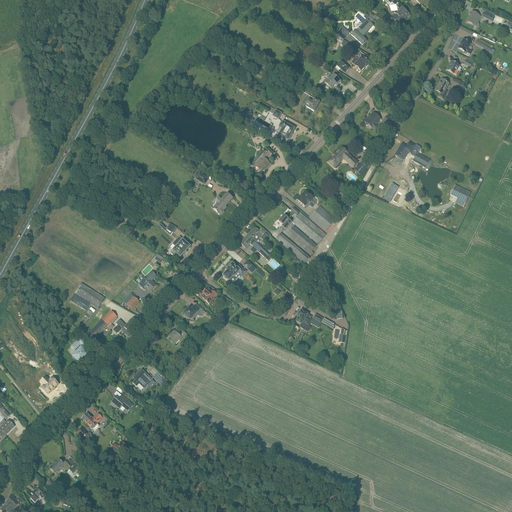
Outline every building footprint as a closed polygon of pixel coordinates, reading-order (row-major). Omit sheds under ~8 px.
[(383,0),(390,6),(391,5),(397,10),(394,13),(396,14),(394,16),(393,15),(391,18),(389,17),(385,22),(392,28),(396,23),(399,26),(406,18),(405,18),(408,13),(403,8),(404,7),(399,3),(400,3),(396,0),(383,0)] [(481,17),(492,22),(494,18),(495,15),(486,11),(485,14),(484,13),(481,17)] [(472,12),(467,22),(471,24),(474,26),(476,22),(478,23),(480,20),(477,19),(479,16),(476,14),(472,12)] [(370,17),(383,24),(385,22),(375,16),(375,17),(371,15),(370,17)] [(355,32),(352,35),(361,44),(365,40),(361,36),(365,32),(366,33),(373,26),(371,24),(374,20),(370,18),(367,21),(367,20),(363,24),(358,24),(356,26),(356,27),(357,28),(356,29),(355,28),(355,29),(355,32)] [(475,44),(490,53),(491,52),(493,53),(494,50),(493,49),(492,49),(494,45),(481,37),(479,41),(477,40),(475,44)] [(468,49),(471,44),(464,40),(459,49),(464,52),(463,54),(470,58),(472,55),(471,54),(473,51),(468,49)] [(354,65),(357,68),(361,72),(365,67),(366,68),(369,65),(368,64),(369,64),(368,63),(370,60),(366,57),(364,54),(363,55),(360,52),(357,55),(361,58),(358,60),(356,58),(355,59),(354,59),(353,60),(354,60),(351,63),(354,65)] [(466,60),(464,64),(470,68),(474,62),(468,58),(467,61),(466,60)] [(341,61),(337,66),(345,73),(349,68),(341,61)] [(459,71),(458,71),(457,70),(460,66),(452,62),(447,70),(454,75),(454,74),(457,75),(459,71)] [(266,78),(268,74),(260,69),(257,67),(254,71),(257,72),(264,76),(266,78)] [(341,82),(337,78),(334,75),(333,76),(330,74),(327,77),(328,78),(324,82),(328,86),(331,89),(335,85),(337,86),(341,82)] [(451,84),(458,87),(461,89),(463,84),(453,79),(451,84)] [(438,86),(435,91),(440,93),(440,94),(438,97),(443,100),(446,95),(444,94),(445,92),(444,91),(445,90),(448,84),(446,82),(441,80),(442,80),(438,86)] [(302,91),(309,96),(311,93),(301,87),(300,89),(302,90),(302,91)] [(320,102),(316,99),(314,98),(312,102),(309,100),(306,104),(307,105),(306,107),(308,108),(314,112),(320,102)] [(279,120),(282,113),(276,110),(272,116),(279,120)] [(242,119),(241,120),(250,125),(251,125),(253,120),(250,118),(252,115),(246,112),(242,119)] [(365,122),(366,123),(372,128),(375,131),(378,128),(375,125),(380,120),(373,113),(365,122)] [(388,115),(382,122),(388,127),(394,120),(388,115)] [(288,141),(288,140),(289,140),(291,137),(290,137),(294,129),(282,122),(282,123),(281,123),(279,126),(280,127),(279,128),(282,129),(279,136),(280,136),(279,137),(283,139),(284,138),(288,141)] [(395,156),(398,157),(397,159),(397,161),(399,163),(402,162),(403,160),(405,157),(404,156),(407,152),(411,154),(412,154),(415,157),(413,161),(425,168),(430,161),(423,157),(423,158),(417,154),(420,148),(416,145),(415,147),(409,143),(407,147),(403,145),(400,150),(399,149),(395,156)] [(353,168),(358,163),(348,154),(341,147),(333,157),(334,157),(328,163),(333,167),(338,161),(340,163),(343,159),(353,168)] [(266,153),(255,166),(258,169),(258,170),(259,171),(259,170),(261,172),(269,163),(266,160),(270,156),(270,157),(273,154),(267,148),(264,152),(266,153)] [(205,185),(209,178),(200,172),(196,179),(205,185)] [(384,199),(388,201),(396,187),(392,185),(384,199)] [(470,193),(455,186),(450,195),(458,199),(456,203),(464,207),(470,193)] [(297,200),(305,206),(313,197),(306,191),(301,197),(300,197),(297,200)] [(214,209),(219,214),(220,214),(221,214),(222,214),(224,213),(224,211),(223,210),(224,210),(222,208),(229,201),(230,202),(232,199),(227,194),(222,201),(219,198),(215,203),(218,205),(214,209)] [(344,205),(343,199),(333,201),(335,207),(344,205)] [(310,218),(326,231),(336,220),(320,207),(310,218)] [(318,245),(326,235),(300,213),(292,222),(318,245)] [(282,226),(285,229),(291,222),(288,219),(289,219),(284,215),(279,221),(283,225),(282,226)] [(176,228),(169,224),(166,229),(173,234),(176,228)] [(312,252),(317,246),(294,227),(289,232),(312,252)] [(260,232),(259,231),(255,228),(248,235),(253,239),(257,235),(260,238),(264,241),(269,237),(265,233),(263,235),(260,232)] [(276,240),(305,264),(309,258),(281,234),(276,240)] [(268,261),(271,258),(272,257),(265,252),(262,248),(253,239),(248,235),(240,243),(246,249),(250,244),(262,255),(268,261)] [(179,237),(173,245),(175,247),(172,251),(173,252),(171,253),(175,257),(177,255),(180,258),(191,247),(183,240),(182,240),(179,237)] [(160,263),(163,258),(157,255),(154,259),(160,263)] [(247,261),(243,266),(248,270),(252,265),(247,261)] [(227,271),(223,276),(225,277),(225,278),(226,279),(227,279),(229,281),(233,277),(233,278),(238,273),(242,277),(246,272),(239,265),(237,268),(233,264),(232,264),(231,264),(230,266),(227,270),(227,271)] [(287,272),(283,268),(279,272),(283,276),(287,272)] [(147,277),(142,282),(139,285),(145,290),(147,288),(148,289),(151,291),(156,286),(151,281),(156,276),(152,272),(147,277)] [(82,284),(75,295),(70,301),(86,311),(90,304),(98,310),(105,298),(82,284)] [(49,289),(44,285),(40,290),(46,294),(49,289)] [(213,291),(212,292),(207,288),(203,293),(205,295),(202,297),(205,300),(204,300),(209,305),(212,302),(215,305),(220,300),(217,297),(218,296),(213,291)] [(140,302),(136,299),(131,294),(123,302),(132,310),(140,302)] [(188,317),(190,320),(190,321),(190,322),(191,322),(191,323),(192,323),(193,323),(193,322),(194,322),(194,321),(194,320),(193,317),(195,315),(202,317),(205,313),(196,305),(192,309),(189,307),(186,311),(186,310),(183,312),(184,313),(184,314),(185,315),(184,316),(187,318),(188,317)] [(89,320),(94,314),(89,310),(84,316),(85,316),(81,321),(85,325),(89,320)] [(111,311),(86,336),(92,342),(117,317),(111,311)] [(299,317),(296,322),(301,325),(300,327),(304,329),(306,325),(309,326),(312,320),(311,319),(312,317),(301,311),(298,317),(299,317)] [(325,325),(328,320),(324,318),(324,319),(315,314),(312,319),(321,324),(322,323),(325,325)] [(139,324),(136,320),(133,318),(126,326),(120,319),(116,323),(122,329),(121,330),(124,333),(127,336),(139,324)] [(74,333),(78,330),(72,323),(68,327),(74,333)] [(114,327),(111,324),(107,328),(108,329),(103,333),(106,337),(111,332),(110,330),(114,327)] [(179,340),(182,343),(188,337),(183,332),(179,336),(175,331),(171,335),(172,336),(168,340),(174,346),(179,340)] [(77,353),(73,356),(80,363),(89,355),(81,347),(82,346),(83,346),(86,344),(81,339),(74,345),(76,347),(74,350),(77,353)] [(48,369),(53,366),(45,353),(39,357),(43,364),(44,364),(48,369)] [(135,380),(133,383),(136,386),(141,391),(144,389),(147,385),(148,386),(153,380),(145,373),(142,369),(133,378),(135,380)] [(162,385),(167,380),(158,372),(153,377),(162,385)] [(45,386),(42,390),(48,396),(58,385),(52,379),(49,383),(46,380),(42,383),(45,386)] [(130,402),(122,395),(119,399),(120,400),(119,401),(115,398),(110,404),(115,408),(116,407),(120,409),(122,406),(128,411),(133,405),(129,403),(130,402)] [(10,416),(2,408),(0,409),(0,412),(6,419),(10,416)] [(98,424),(102,419),(99,415),(98,414),(93,419),(91,416),(90,417),(87,414),(82,419),(92,430),(93,429),(94,431),(99,426),(98,424)] [(8,421),(4,424),(0,428),(0,429),(6,435),(14,427),(8,421)] [(81,428),(77,433),(80,436),(79,437),(84,442),(89,437),(81,428)] [(119,446),(114,443),(111,449),(121,455),(127,445),(121,442),(119,446)] [(49,468),(55,473),(62,467),(63,467),(65,466),(69,470),(73,473),(74,474),(76,476),(83,470),(81,468),(74,461),(70,458),(64,464),(59,460),(54,465),(53,464),(49,468)] [(50,480),(47,483),(47,484),(45,486),(49,491),(51,488),(52,489),(55,486),(50,480)] [(30,498),(34,502),(35,503),(40,497),(42,499),(46,494),(40,488),(38,490),(37,489),(35,491),(34,490),(31,494),(33,496),(30,498)] [(7,504),(6,505),(4,507),(0,510),(2,511),(12,511),(15,510),(14,509),(19,504),(12,497),(5,503),(7,504)] [(66,502),(62,498),(59,501),(63,505),(63,506),(70,509),(71,507),(64,503),(66,502)]
